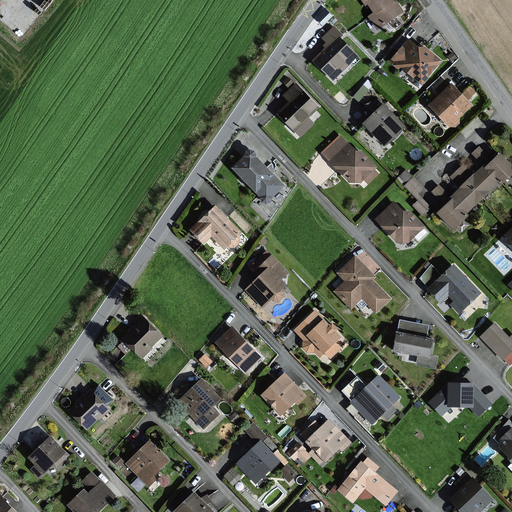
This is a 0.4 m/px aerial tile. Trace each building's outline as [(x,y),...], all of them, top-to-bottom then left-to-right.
[(378,26),(403,11),(396,0),(365,0),(368,3),(372,0),(379,12),(372,16),(378,26)] [(335,77),(358,55),(340,36),(343,34),(336,26),(325,36),(330,41),(327,45),(329,47),(317,59),(335,77)] [(424,50),(411,39),(393,61),(399,65),(402,62),(425,81),(443,59),(427,46),(424,50)] [(453,123),(472,104),(448,79),(438,89),(443,94),(433,104),(453,123)] [(320,106),(298,83),(287,95),(293,101),(282,112),(297,128),(320,106)] [(386,143),(407,125),(387,103),(385,105),(380,99),(365,104),(375,116),(367,122),(386,143)] [(359,155),(342,136),(325,151),(351,180),(357,175),(362,180),(378,165),(364,150),(359,155)] [(482,147),(475,153),(486,164),(502,180),(503,182),(511,173),(511,162),(503,153),(495,161),(482,147)] [(271,197),(285,185),(257,154),(258,152),(254,148),(249,152),(251,154),(237,166),(265,197),(264,198),(268,203),(273,198),(271,197)] [(484,197),(502,180),(486,164),(474,175),(464,165),(459,170),(484,197)] [(453,176),(463,187),(453,196),(468,212),(484,197),(459,170),(453,176)] [(419,198),(414,202),(423,213),(435,202),(412,177),(406,183),(419,198)] [(470,214),(468,212),(453,196),(441,184),(434,191),(448,206),(441,212),(456,227),(470,214)] [(409,242),(426,225),(412,211),(409,214),(396,201),(378,219),(399,240),(403,236),(409,242)] [(238,236),(243,232),(218,205),(194,228),(206,241),(214,234),(227,247),(232,242),(235,246),(241,240),(238,236)] [(282,278),(289,272),(269,251),(252,267),(256,271),(255,272),(260,278),(249,289),(264,306),(274,297),(277,300),(285,292),(282,289),(288,284),(282,278)] [(373,279),(376,276),(357,256),(340,271),(348,280),(336,291),(352,307),(364,297),(377,311),(391,298),(373,279)] [(461,311),(482,291),(456,264),(444,276),(434,266),(421,277),(443,300),(451,293),(457,300),(453,303),(461,311)] [(343,336),(318,310),(297,330),(308,341),(305,344),(311,351),(315,347),(322,355),(327,350),(332,355),(341,347),(336,342),(343,336)] [(163,336),(142,313),(135,320),(138,324),(131,330),(133,332),(126,337),(144,356),(153,348),(151,346),(163,336)] [(427,336),(429,325),(402,320),(396,350),(420,354),(418,364),(436,367),(438,356),(433,355),(436,338),(427,336)] [(511,337),(511,339),(497,323),(483,335),(504,358),(506,356),(511,362),(511,360),(511,337)] [(256,349),(234,327),(219,341),(241,363),(256,349)] [(307,395),(286,374),(265,394),(283,413),(297,399),(299,402),(307,395)] [(401,396),(381,376),(370,387),(359,377),(346,389),(355,399),(354,401),(374,422),(401,396)] [(212,406),(221,398),(204,379),(180,402),(205,427),(219,413),(212,406)] [(450,381),(430,401),(444,415),(455,404),(470,406),(479,416),(494,404),(475,383),(450,381)] [(89,428),(110,409),(93,390),(86,397),(84,396),(77,402),(79,404),(72,410),(89,428)] [(242,418),(237,413),(232,418),(237,423),(242,418)] [(344,449),(352,442),(330,420),(323,427),(317,421),(304,434),(317,448),(312,453),(322,462),(327,457),(329,459),(341,447),(344,449)] [(257,482),(279,460),(281,458),(286,463),(289,460),(254,424),(248,430),(261,443),(239,463),(257,482)] [(511,430),(502,440),(506,444),(503,445),(511,454),(511,430)] [(58,466),(69,455),(67,452),(68,451),(54,436),(32,457),(40,464),(34,470),(40,475),(45,470),(47,472),(55,463),(58,466)] [(170,460),(152,441),(129,462),(150,485),(160,476),(156,472),(170,460)] [(306,449),(300,442),(290,452),(296,459),(299,456),(304,461),(310,456),(305,450),(306,449)] [(379,466),(369,458),(366,462),(364,460),(341,489),(355,501),(367,486),(388,503),(399,490),(375,470),(379,466)] [(97,511),(116,495),(103,481),(102,482),(93,473),(85,480),(95,490),(91,494),(86,490),(72,503),(79,511),(97,511)] [(466,511),(478,511),(494,498),(475,477),(473,479),(467,473),(457,482),(463,489),(454,498),(466,511)] [(215,511),(216,511),(198,492),(179,510),(181,511),(215,511)] [(18,511),(3,496),(0,498),(0,511),(18,511)]
